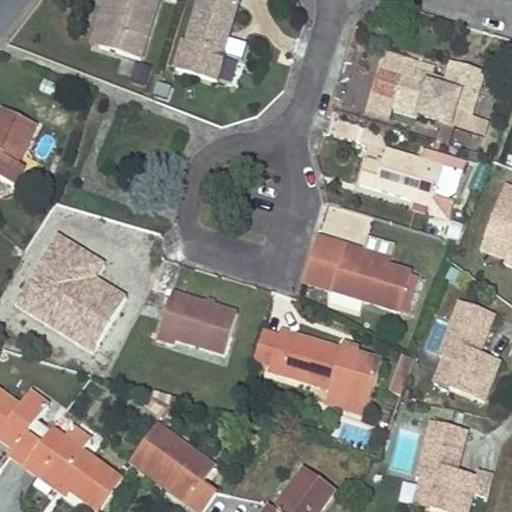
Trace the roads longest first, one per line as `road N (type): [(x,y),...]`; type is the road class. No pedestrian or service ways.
road 1 (residential): [(270,154),(215,154),(188,184),(187,223),(212,255),(251,262),(286,242),(300,205),(285,167)]
road 2 (residential): [(333,0),(296,121),(270,154)]
